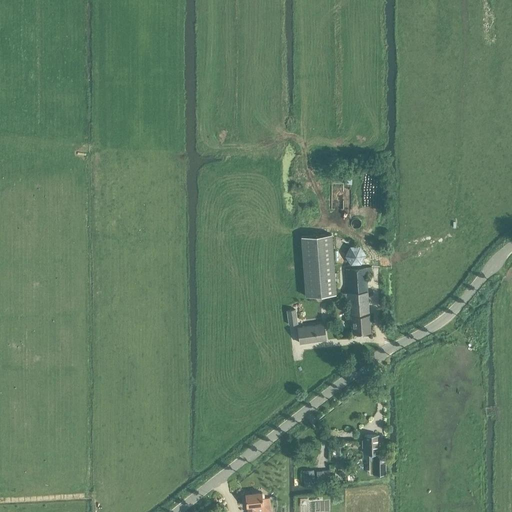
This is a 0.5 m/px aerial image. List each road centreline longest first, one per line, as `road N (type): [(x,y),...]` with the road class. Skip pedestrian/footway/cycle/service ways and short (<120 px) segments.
road 1 (tertiary): [(177,511),(358,370),(436,324),(511,246)]
road 2 (track): [(114,357),(104,149),(0,139)]
road 3 (track): [(307,142),(308,185),(323,211),(374,255)]
road 4 (track): [(114,357),(111,494)]
